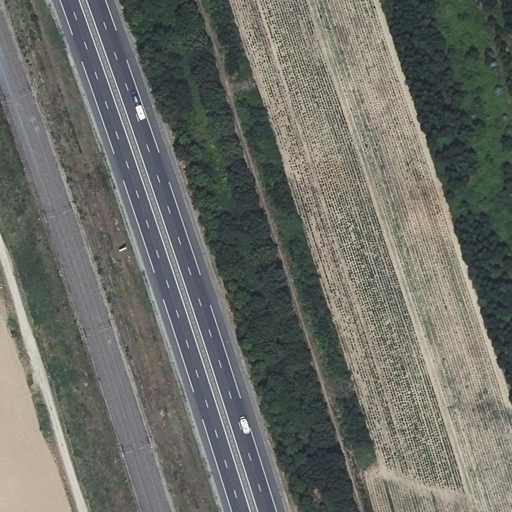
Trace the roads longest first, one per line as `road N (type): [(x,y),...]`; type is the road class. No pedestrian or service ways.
road 1 (motorway): [(267,511),(95,0)]
road 2 (motorway): [(68,0),(239,511)]
road 3 (track): [(195,0),(361,511)]
road 4 (track): [(0,247),(83,511)]
